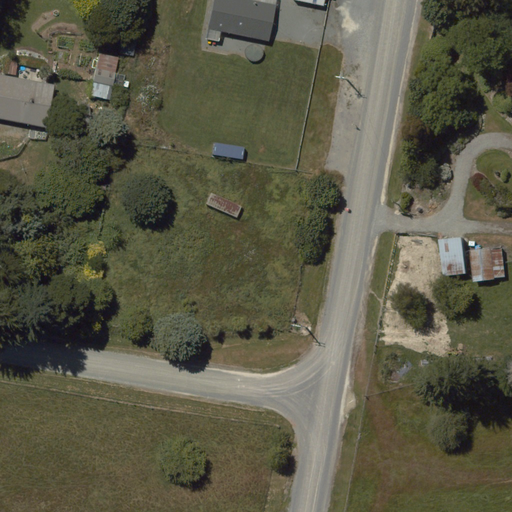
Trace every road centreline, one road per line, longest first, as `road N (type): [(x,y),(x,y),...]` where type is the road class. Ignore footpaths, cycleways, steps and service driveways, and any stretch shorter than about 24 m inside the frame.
road 1 (residential): [(323,402),(395,0)]
road 2 (residential): [(0,348),(323,402)]
